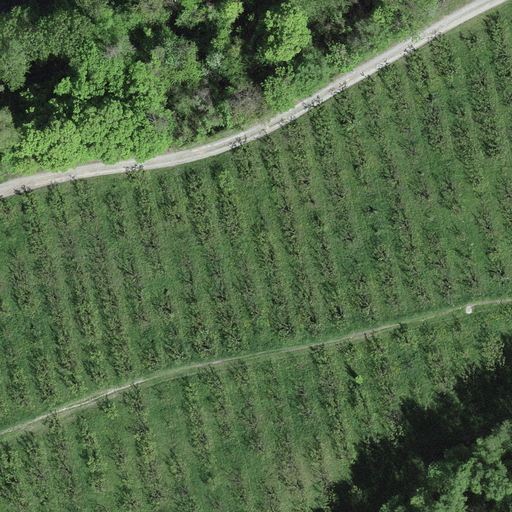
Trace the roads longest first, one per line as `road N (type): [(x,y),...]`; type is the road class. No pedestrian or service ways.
road 1 (track): [(504,0),(236,145),(0,198)]
road 2 (track): [(0,439),(142,383),(511,310)]
